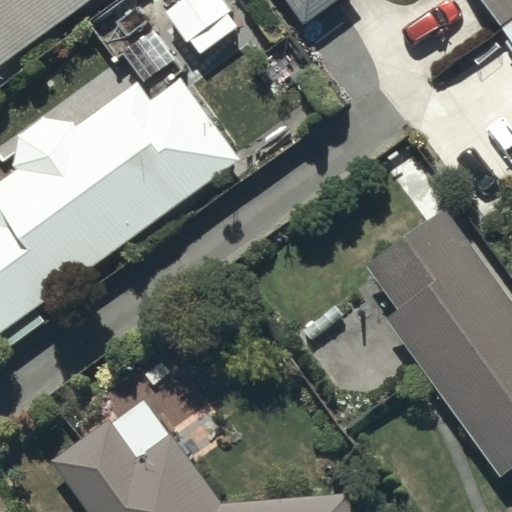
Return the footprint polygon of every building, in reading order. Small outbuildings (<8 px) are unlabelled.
[(0,0),(0,63),(87,0),(0,0)] [(295,0),(310,20),(337,0),(295,0)] [(511,0),(488,0),(511,33),(511,0)] [(143,77),(81,121),(77,117),(49,112),(21,132),(18,162),(20,165),(0,179),(0,329),(244,156),(184,71),(154,93),(143,77)] [(511,291),(448,204),(371,260),(403,304),(389,314),(505,473),(511,467),(511,291)] [(225,498),(198,460),(231,436),(163,342),(96,391),(113,414),(55,455),(96,511),(356,511),(355,492),(225,498)]
